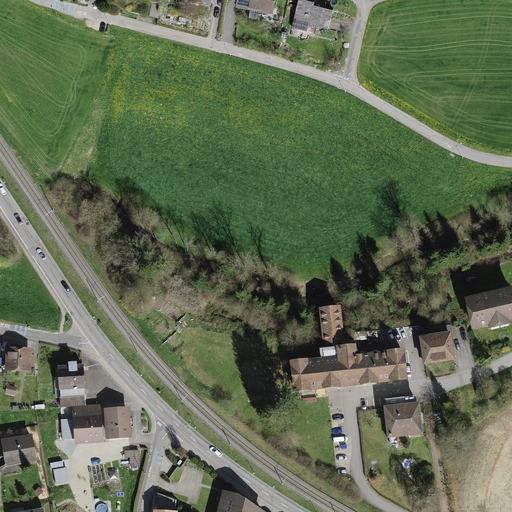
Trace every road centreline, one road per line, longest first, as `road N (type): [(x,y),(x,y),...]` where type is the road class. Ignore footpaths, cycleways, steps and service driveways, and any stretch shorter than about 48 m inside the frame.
road 1 (unclassified): [(343,85),(40,0)]
road 2 (unclassified): [(511,164),(448,147),(343,85)]
road 3 (secondary): [(0,197),(97,341)]
road 4 (secondary): [(172,424),(289,511)]
